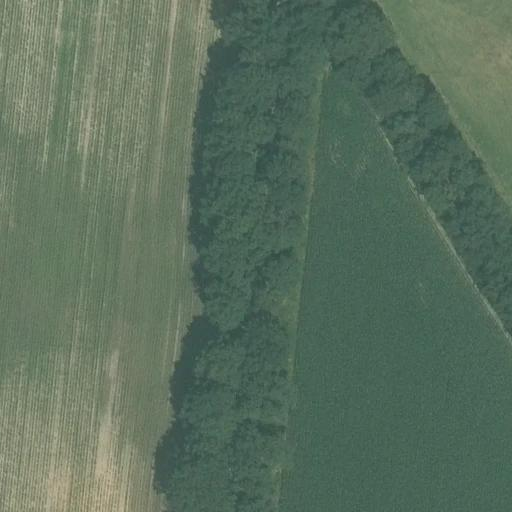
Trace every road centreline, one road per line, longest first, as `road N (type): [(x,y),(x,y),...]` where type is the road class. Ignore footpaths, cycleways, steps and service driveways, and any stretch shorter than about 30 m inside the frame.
road 1 (unclassified): [(286,0),(236,511)]
road 2 (track): [(359,0),(511,239)]
